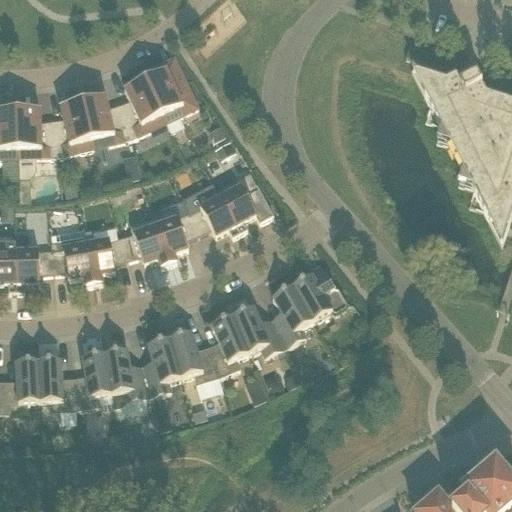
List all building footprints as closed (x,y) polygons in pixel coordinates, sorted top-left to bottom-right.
[(426,53),(399,45),(395,58),(422,66),(426,53)] [(199,114),(192,99),(175,63),(162,69),(165,76),(145,86),(166,129),(199,114)] [(412,76),(430,112),(441,134),(502,253),(511,221),(511,108),(487,101),(478,83),(475,85),(461,80),(447,88),(412,76)] [(132,146),(166,129),(145,86),(125,96),(130,107),(119,111),(132,146)] [(83,108),(94,155),(132,146),(119,111),(109,115),(106,102),(83,108)] [(52,127),(57,163),(94,155),(83,108),(61,113),(64,125),(52,127)] [(0,164),(19,164),(18,116),(0,116),(0,164)] [(18,116),(19,164),(20,185),(30,185),(37,177),(36,164),(57,163),(52,127),(41,128),(41,116),(18,116)] [(226,142),(221,132),(209,138),(214,148),(226,142)] [(231,146),(215,154),(223,169),(239,161),(231,146)] [(141,184),(139,177),(127,179),(129,187),(141,184)] [(274,222),(251,179),(217,197),(240,240),(248,236),(244,229),(256,222),(260,229),(274,222)] [(20,185),(19,185),(20,210),(31,210),(30,185),(20,185)] [(79,201),(76,188),(64,191),(66,204),(79,201)] [(217,197),(213,189),(204,194),(212,209),(200,215),(189,220),(199,242),(212,236),(216,244),(229,237),(233,244),(240,240),(217,197)] [(199,242),(189,220),(178,225),(164,229),(161,222),(153,225),(169,271),(177,268),(174,261),(189,256),(186,248),(199,242)] [(161,274),(169,271),(153,225),(127,234),(129,241),(122,243),(128,267),(142,263),(144,271),(159,266),(161,274)] [(86,243),(85,243),(83,236),(50,241),(52,256),(54,280),(68,279),(70,287),(85,284),(86,293),(94,291),(86,243)] [(122,243),(95,249),(94,242),(86,243),(94,291),(103,289),(101,281),(116,279),(114,270),(128,267),(122,243)] [(17,299),(16,250),(0,250),(0,290),(9,291),(9,299),(17,299)] [(54,280),(52,256),(39,257),(25,258),(24,250),(16,250),(17,299),(26,299),(25,290),(40,290),(40,282),(54,280)] [(336,319),(345,314),(346,310),(338,296),(334,295),(321,271),(309,278),(311,283),(293,293),(313,329),(332,318),(336,319)] [(293,293),(273,305),(282,320),(272,326),(286,355),(306,344),(302,335),(313,329),(293,293)] [(261,331),(254,314),(233,323),(249,361),(261,356),(265,364),(286,355),(272,326),(261,331)] [(233,323),(212,332),(219,349),(208,353),(219,384),(241,375),(237,366),(249,361),(233,323)] [(197,357),(192,339),(170,346),(182,385),(194,381),(197,391),(219,384),(208,353),(197,357)] [(170,346),(148,352),(153,370),(142,373),(150,404),(172,398),(169,389),(182,385),(170,346)] [(131,375),(128,357),(105,361),(112,401),(114,415),(120,414),(126,409),(146,405),(150,404),(142,373),(131,375)] [(105,361),(83,365),(86,382),(74,384),(78,417),(101,413),(99,403),(112,401),(105,361)] [(335,370),(330,361),(326,363),(324,367),(328,374),(335,370)] [(63,385),(62,367),(39,368),(41,409),(54,408),(55,418),(78,417),(74,384),(63,385)] [(39,368),(16,369),(17,387),(5,388),(5,420),(28,419),(28,410),(41,409),(39,368)] [(157,403),(150,405),(152,414),(160,412),(157,403)] [(208,424),(205,415),(193,418),(196,428),(208,424)] [(17,457),(17,444),(6,445),(7,457),(17,457)] [(511,511),(511,494),(496,476),(462,505),(463,505),(467,510),(465,511),(446,511),(439,503),(428,511),(511,511)]
